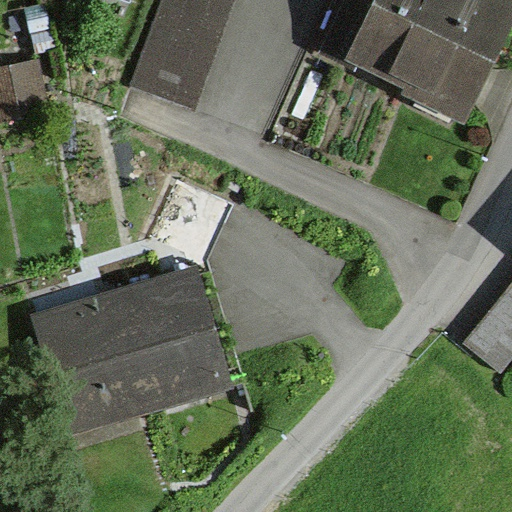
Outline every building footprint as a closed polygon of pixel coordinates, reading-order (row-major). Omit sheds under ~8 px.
[(342,0),(327,50),(353,58),(371,0),(342,0)] [(511,4),(502,0),(384,0),(353,71),(461,119),(511,4)] [(41,70),(0,78),(0,95),(6,123),(50,114),(41,70)] [(195,270),(33,318),(64,425),(226,378),(195,270)] [(511,363),(511,295),(472,345),(505,372),(511,363)]
